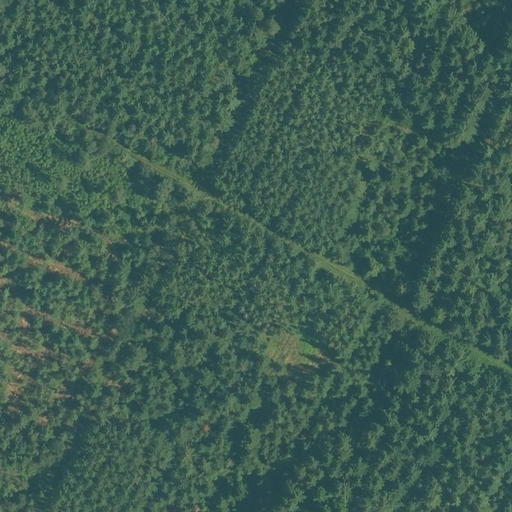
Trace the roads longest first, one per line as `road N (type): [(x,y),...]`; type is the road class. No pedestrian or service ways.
road 1 (track): [(0,72),(511,369)]
road 2 (track): [(63,511),(202,184),(295,0)]
